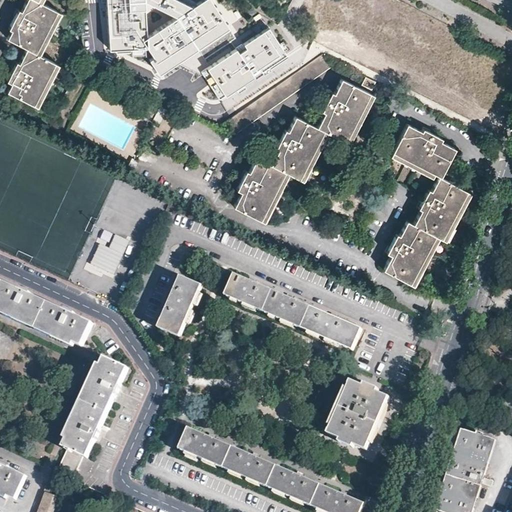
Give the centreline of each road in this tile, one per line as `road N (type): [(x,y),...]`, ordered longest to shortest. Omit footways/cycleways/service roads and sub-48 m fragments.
road 1 (residential): [(0,265),(112,317),(156,385),(122,480),(183,511)]
road 2 (tertiary): [(443,387),(511,172)]
road 3 (tertiary): [(406,511),(443,387)]
